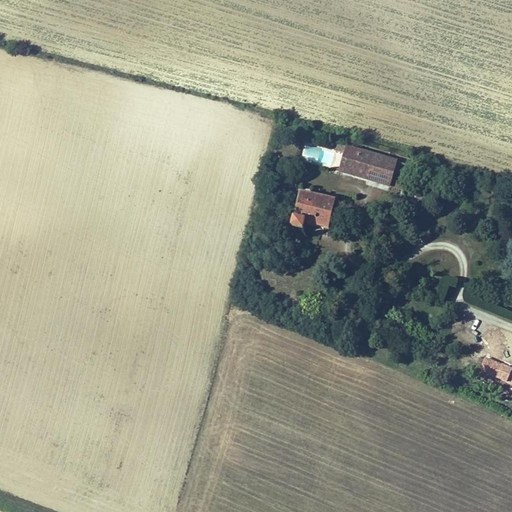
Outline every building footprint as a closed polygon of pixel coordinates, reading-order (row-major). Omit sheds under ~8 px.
[(339,163),(366,172),(374,147),(337,136),(335,143),(345,146),(339,163)] [(398,154),(374,147),(366,172),(390,179),(398,154)] [(327,191),(283,178),(272,211),(284,215),(285,209),(308,216),(314,199),(323,203),(327,191)] [(456,287),(458,280),(446,278),(444,284),(456,287)] [(507,372),(511,359),(485,349),(480,361),(507,372)]
